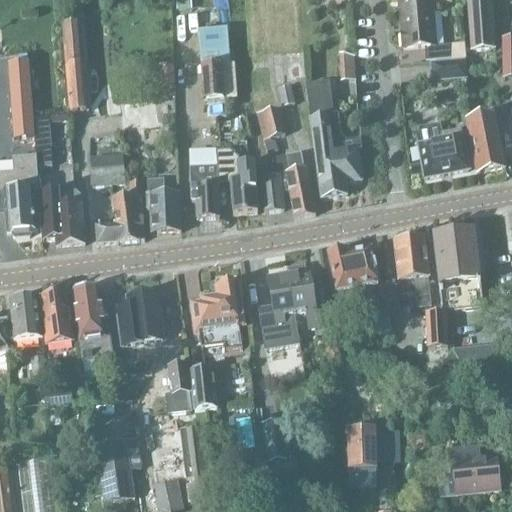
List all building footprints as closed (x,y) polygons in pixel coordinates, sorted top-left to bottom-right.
[(398,0),(400,18),(432,15),(431,0),(398,0)] [(468,6),(471,54),(495,52),(492,4),(468,6)] [(432,15),(400,18),(403,52),(424,50),(425,63),(450,61),(449,47),(435,48),(432,15)] [(197,18),(197,30),(215,30),(215,18),(197,18)] [(84,65),(80,25),(62,27),(70,114),(88,113),(84,65)] [(345,83),(346,58),(334,58),(333,83),(345,83)] [(431,67),(433,83),(465,81),(463,65),(431,67)] [(225,101),(222,66),(201,68),(204,102),(225,101)] [(174,90),(173,67),(159,67),(160,90),(174,90)] [(329,86),(306,89),(320,193),(321,201),(347,198),(345,186),(362,184),(358,152),(334,156),(329,119),(333,119),(329,86)] [(30,88),(10,90),(15,141),(34,140),(30,88)] [(277,91),(281,110),(294,108),(291,89),(277,91)] [(257,117),(264,143),(285,138),(278,112),(257,117)] [(466,122),(476,176),(505,170),(494,117),(466,122)] [(52,169),(48,121),(34,122),(37,170),(52,169)] [(460,133),(441,137),(439,128),(415,132),(425,182),(468,173),(462,140),(461,140),(460,133)] [(230,186),(233,218),(258,216),(255,183),(254,183),(253,167),(240,169),(239,161),(229,153),(215,154),(216,167),(218,187),(230,186)] [(290,193),(295,222),(315,218),(306,172),(304,172),(301,156),(277,161),(280,177),(284,195),(290,193)] [(123,158),(89,161),(92,190),(125,187),(123,158)] [(35,160),(14,162),(15,176),(0,177),(0,205),(0,206),(5,205),(7,236),(13,236),(13,239),(15,241),(30,240),(32,238),(32,234),(37,234),(34,193),(38,193),(35,160)] [(196,223),(219,222),(218,187),(216,167),(192,168),(193,179),(193,191),(191,192),(192,206),(196,206),(196,223)] [(261,182),(265,215),(284,213),(280,179),(261,182)] [(148,198),(147,198),(147,213),(150,213),(151,236),(181,235),(179,196),(164,197),(164,183),(147,183),(148,198)] [(142,186),(130,186),(130,200),(112,201),(115,227),(95,229),(97,249),(117,247),(140,245),(145,244),(142,186)] [(52,238),(56,241),(56,249),(85,247),(82,207),(58,209),(57,195),(41,196),(42,217),(41,217),(43,243),(44,243),(47,238),(52,238)] [(455,314),(483,310),(474,234),(433,239),(442,313),(454,311),(455,314)] [(394,244),(399,285),(401,298),(414,296),(429,294),(428,282),(429,282),(424,240),(394,244)] [(328,257),(337,295),(354,291),(356,302),(366,300),(363,290),(379,286),(371,252),(347,257),(347,253),(328,257)] [(309,274),(289,277),(295,319),(307,317),(309,330),(318,328),(309,274)] [(295,319),(289,277),(268,280),(273,310),(259,312),(263,337),(286,334),(284,320),(295,319)] [(202,351),(225,348),(226,353),(242,351),(239,330),(245,329),(238,285),(217,288),(219,299),(203,302),(203,306),(193,307),(197,336),(199,336),(202,351)] [(72,294),(82,365),(102,363),(103,372),(115,371),(107,320),(103,321),(99,291),(72,294)] [(128,309),(117,311),(122,350),(164,344),(160,312),(162,312),(159,292),(139,294),(140,298),(127,300),(128,309)] [(46,348),(74,344),(68,296),(40,300),(46,348)] [(42,342),(38,300),(10,303),(14,345),(42,342)] [(373,315),(375,335),(391,333),(389,314),(373,315)] [(426,317),(428,353),(448,352),(446,316),(426,317)] [(0,368),(7,368),(6,353),(9,353),(7,324),(7,322),(5,322),(0,322),(0,368)] [(452,353),(473,392),(508,387),(503,347),(452,353)] [(190,395),(186,367),(168,369),(172,397),(190,395)] [(212,372),(205,372),(190,374),(195,414),(217,411),(212,372)] [(480,396),(482,410),(504,408),(503,393),(480,396)] [(146,401),(151,427),(164,425),(161,411),(164,410),(162,398),(146,401)] [(46,411),(47,429),(59,428),(58,410),(46,411)] [(280,424),(263,427),(268,466),(286,464),(280,424)] [(376,432),(346,434),(348,474),(349,474),(350,491),(377,490),(377,473),(378,473),(377,466),(376,432)] [(489,433),(490,442),(500,442),(499,432),(489,433)] [(134,502),(130,473),(141,472),(136,442),(96,448),(105,507),(134,502)] [(496,460),(461,464),(460,451),(447,452),(448,467),(452,466),(456,499),(500,494),(496,460)] [(16,466),(17,474),(22,511),(55,511),(50,462),(16,466)] [(22,511),(17,474),(0,476),(0,511),(22,511)] [(213,511),(213,510),(205,511),(182,511),(177,485),(153,490),(157,511),(213,511)]
